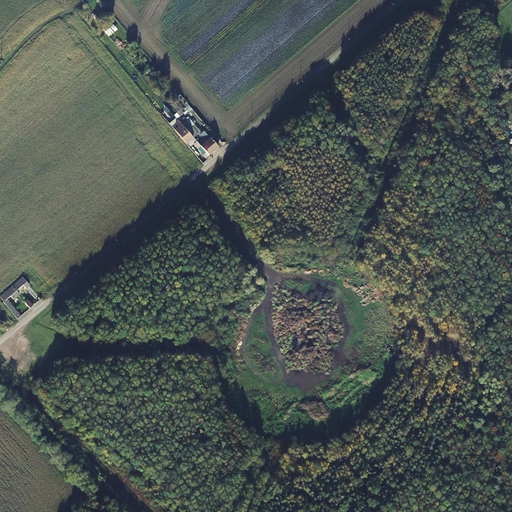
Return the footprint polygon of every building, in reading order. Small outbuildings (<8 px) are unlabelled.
[(111,22),(103,29),(109,36),(117,29),(111,22)] [(174,130),(189,148),(196,142),(177,120),(174,122),(171,125),(174,130)] [(200,146),(208,156),(217,148),(204,132),(199,135),(205,142),(200,146)] [(5,303),(4,304),(18,321),(22,318),(7,301),(11,298),(14,301),(20,296),(17,293),(24,287),(26,290),(31,286),(24,279),(1,298),(5,303)] [(31,311),(34,308),(29,301),(26,304),(31,311)]
